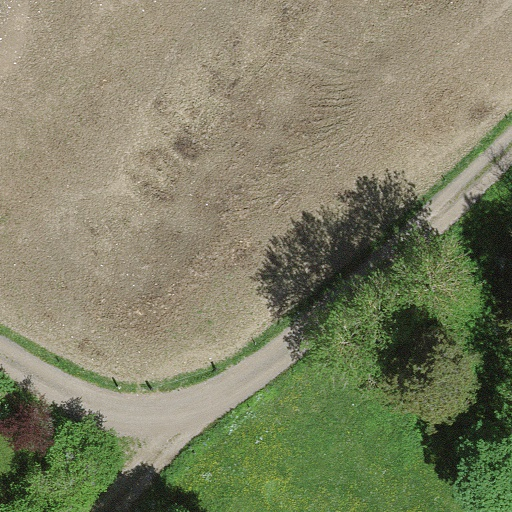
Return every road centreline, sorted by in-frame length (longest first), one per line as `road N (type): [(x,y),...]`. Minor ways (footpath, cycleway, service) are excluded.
road 1 (track): [(0,355),(105,408),(216,416),(511,147)]
road 2 (track): [(216,416),(130,511)]
